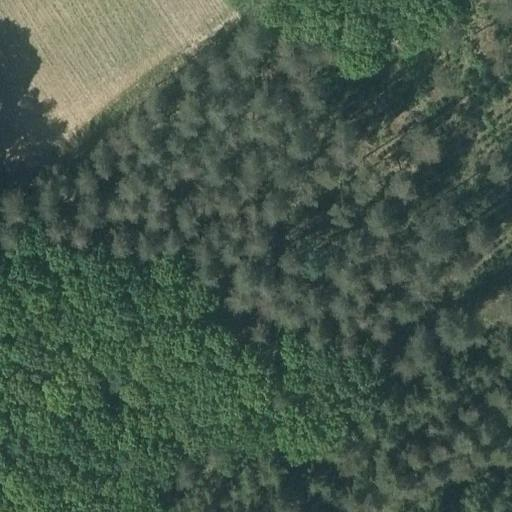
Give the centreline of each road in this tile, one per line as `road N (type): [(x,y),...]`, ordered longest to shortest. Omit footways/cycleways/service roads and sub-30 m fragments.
road 1 (track): [(74,511),(511,286)]
road 2 (track): [(391,348),(385,274),(363,211),(275,134),(246,98),(215,35)]
